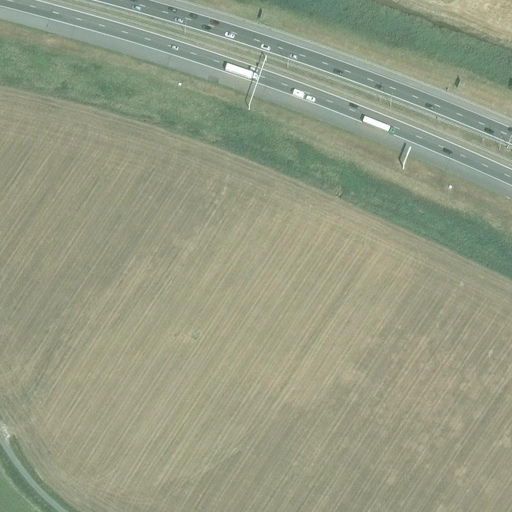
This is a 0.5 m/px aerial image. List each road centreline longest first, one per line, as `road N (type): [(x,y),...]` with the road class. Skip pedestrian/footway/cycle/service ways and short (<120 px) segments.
road 1 (motorway): [(0,1),(211,60),(511,179)]
road 2 (motorway): [(511,134),(396,86),(126,0)]
